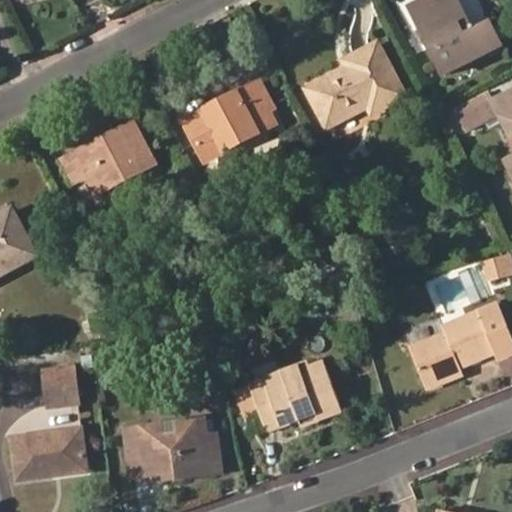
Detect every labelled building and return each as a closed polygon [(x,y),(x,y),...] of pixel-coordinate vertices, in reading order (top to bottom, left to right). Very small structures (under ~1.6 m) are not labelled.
[(472,29),(457,0),(420,0),(410,5),(445,74),(502,46),(489,20),(472,29)] [(343,61),(347,67),(307,88),(328,127),(368,106),(372,114),(406,96),(377,42),(343,61)] [(275,109),(260,82),(184,121),(206,161),(276,124),(270,112),(275,109)] [(511,90),(460,117),(466,130),(498,114),(511,140),(511,90)] [(155,164),(134,125),(76,155),(87,177),(96,194),(155,164)] [(76,183),(87,177),(76,155),(65,161),(76,183)] [(0,215),(0,275),(36,257),(12,210),(0,215)] [(511,253),(487,258),(490,276),(511,272),(511,253)] [(441,329),(444,337),(410,350),(425,390),(462,376),(460,368),(493,355),(496,361),(511,354),(511,339),(499,306),(441,329)] [(279,381),(277,375),(248,384),(264,431),(310,416),(329,409),(331,416),(356,407),(341,366),(328,370),(323,359),(294,369),(296,375),(279,381)] [(294,369),(277,375),(279,381),(296,375),(294,369)] [(82,380),(52,384),(54,405),(85,402),(82,380)] [(310,416),(312,422),(331,416),(329,409),(310,416)] [(186,420),(188,433),(171,435),(158,436),(156,424),(132,427),(137,464),(173,461),(175,477),(192,476),(196,471),(203,471),(229,469),(225,434),(213,435),(211,417),(186,420)] [(158,436),(171,435),(170,423),(156,424),(158,436)] [(17,434),(23,478),(60,474),(60,467),(93,463),(88,426),(17,434)] [(169,484),(202,481),(203,471),(196,471),(192,476),(175,477),(173,461),(137,464),(138,474),(167,471),(169,484)] [(60,474),(94,470),(93,463),(60,467),(60,474)]
